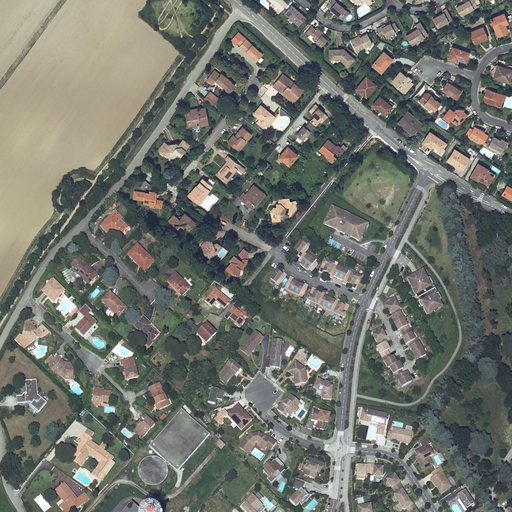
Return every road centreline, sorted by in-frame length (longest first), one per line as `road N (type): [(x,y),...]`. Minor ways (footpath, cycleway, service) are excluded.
road 1 (residential): [(212,47),(248,75),(248,89),(180,180),(136,160)]
road 2 (tertiary): [(242,7),(374,126)]
road 3 (residential): [(374,126),(276,246)]
road 4 (residential): [(339,448),(348,355),(364,300)]
road 5 (residential): [(25,297),(128,398)]
road 6 (residential): [(364,300),(428,174)]
road 7 (residential): [(212,47),(136,160)]
road 8 (residential): [(339,448),(395,455),(436,511)]
